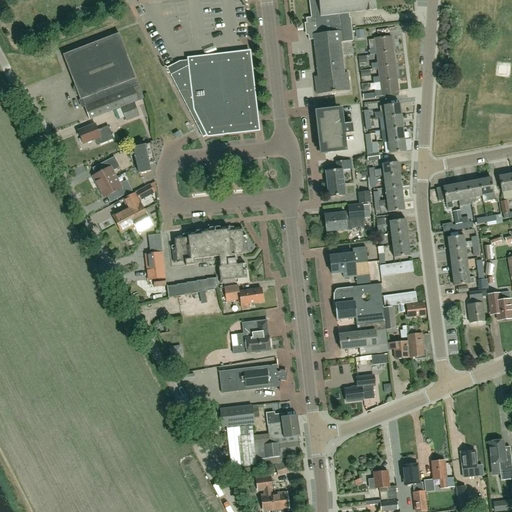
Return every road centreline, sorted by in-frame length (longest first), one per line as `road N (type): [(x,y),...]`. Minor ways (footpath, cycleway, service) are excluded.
road 1 (unclassified): [(238,511),(0,56)]
road 2 (residential): [(291,196),(181,207),(166,197),(164,171),(181,157),(288,148)]
road 3 (unclassified): [(445,388),(423,168)]
road 4 (unclassified): [(423,168),(434,0)]
road 5 (residential): [(306,358),(334,355),(323,253),(295,257)]
road 6 (residential): [(290,207),(318,204),(310,112),(279,115)]
road 7 (unclassified): [(315,434),(445,388)]
